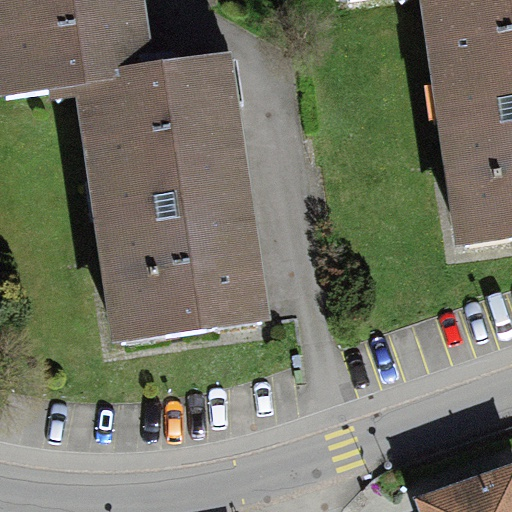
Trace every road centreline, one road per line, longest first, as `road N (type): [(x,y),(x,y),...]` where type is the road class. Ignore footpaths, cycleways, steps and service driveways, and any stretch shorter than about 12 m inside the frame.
road 1 (residential): [(0,486),(147,500),(286,473)]
road 2 (residential): [(286,473),(511,397)]
